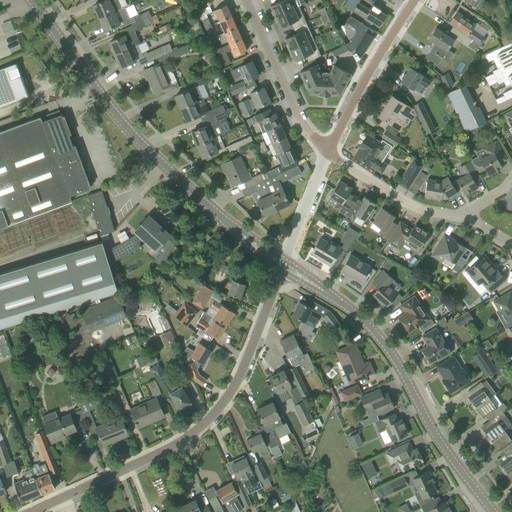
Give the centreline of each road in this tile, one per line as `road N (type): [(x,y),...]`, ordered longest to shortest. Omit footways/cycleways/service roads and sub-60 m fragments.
road 1 (residential): [(29,511),(206,422),(242,368),(283,265)]
road 2 (tertiary): [(283,265),(145,148),(28,0)]
road 3 (tertiary): [(492,511),(431,430),(378,337),(283,265)]
road 4 (residential): [(328,151),(416,0)]
road 5 (residential): [(328,151),(300,122),(245,0)]
road 6 (residential): [(328,151),(401,201),(465,219)]
